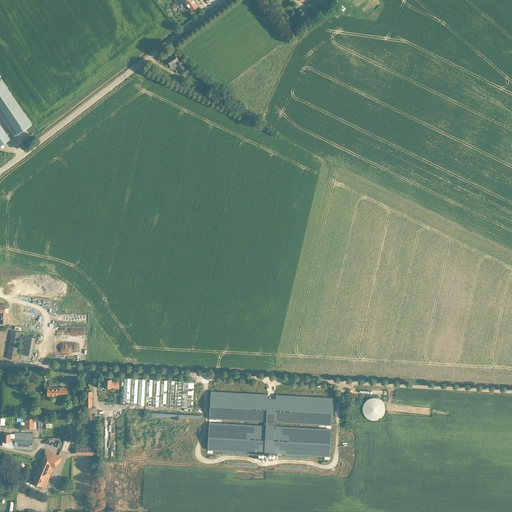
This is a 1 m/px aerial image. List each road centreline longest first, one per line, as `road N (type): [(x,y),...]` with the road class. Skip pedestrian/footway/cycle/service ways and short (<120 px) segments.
road 1 (unclassified): [(511,391),(0,363)]
road 2 (unclassified): [(0,172),(224,0)]
